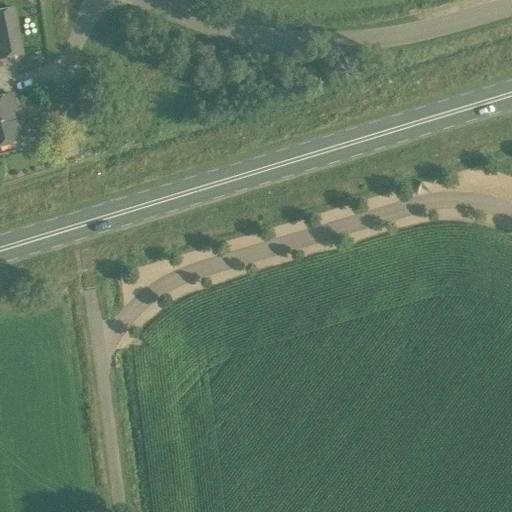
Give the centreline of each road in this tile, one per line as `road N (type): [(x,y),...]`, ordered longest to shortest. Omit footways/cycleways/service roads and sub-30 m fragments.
road 1 (primary): [(0,248),(511,93)]
road 2 (unclassified): [(99,339),(155,286),(249,253),(433,199),(511,211)]
road 3 (unclassified): [(170,0),(216,22),(304,40),(393,34),(511,5)]
road 4 (unclassified): [(120,511),(99,339)]
road 5 (unclassified): [(77,163),(66,80),(97,0)]
